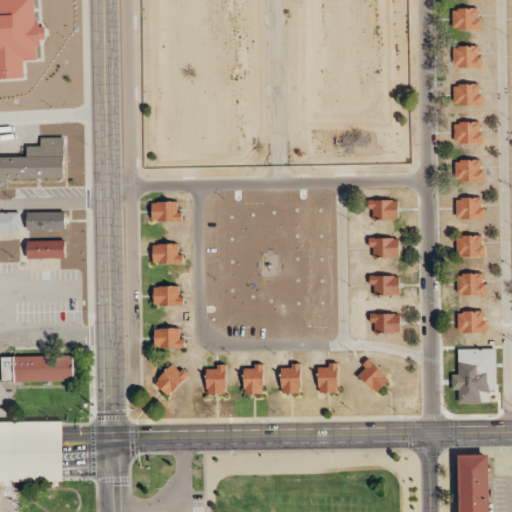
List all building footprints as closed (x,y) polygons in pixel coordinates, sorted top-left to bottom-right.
[(0,0),(0,78),(24,77),(23,60),(38,59),(37,39),(45,38),(44,24),(35,24),(33,0),(0,0)] [(175,15),(174,0),(153,0),(154,16),(175,15)] [(245,4),(244,0),(225,0),(226,14),(241,14),(241,4),(245,4)] [(322,13),(321,0),(301,0),(302,13),(322,13)] [(392,0),(372,0),(372,11),(393,11),(392,0)] [(479,7),(452,8),(452,30),(479,29),(479,7)] [(401,93),(384,93),(383,82),(397,82),(396,21),(377,22),(378,114),(384,113),(384,132),(381,132),(381,153),(398,153),(398,144),(402,144),(401,93)] [(318,23),(300,24),(301,84),(319,84),(318,23)] [(229,65),(230,85),(246,85),(246,75),(250,75),(248,25),(229,25),(231,65),(229,65)] [(172,27),(155,27),(155,35),(152,36),(153,87),(172,86),(171,48),(172,48),(172,27)] [(479,45),(452,45),(453,68),(480,67),(479,45)] [(480,83),(452,84),(453,106),(480,105),(480,83)] [(317,95),(298,95),(299,155),(318,155),(317,95)] [(253,96),(234,96),(235,136),(234,136),(234,156),(254,156),(253,96)] [(169,97),(150,98),(151,150),(155,150),(155,158),(172,158),(171,136),(170,136),(169,97)] [(480,122),(454,122),(454,143),(481,142),(480,122)] [(64,136),(40,137),(40,146),(26,146),(27,156),(0,156),(0,188),(7,189),(6,178),(64,178),(64,136)] [(481,159),(455,159),(455,181),(482,180),(481,159)] [(482,218),(482,197),(455,197),(455,218),(482,218)] [(368,199),(368,209),(373,209),(372,218),(397,219),(398,200),(368,199)] [(181,220),(181,211),(177,211),(177,201),(152,201),(152,220),(181,220)] [(0,211),(0,230),(19,231),(19,211),(0,211)] [(66,229),(65,211),(27,211),(27,230),(66,229)] [(483,235),(456,235),(457,257),(483,256),(483,235)] [(368,238),(369,247),(374,247),(374,257),(399,257),(398,237),(368,238)] [(66,258),(66,239),(27,240),(28,258),(66,258)] [(153,263),(183,263),(182,254),(178,254),(178,243),(153,243),(153,263)] [(484,293),(483,272),(457,273),(457,294),(484,293)] [(399,294),(399,275),(369,276),(369,285),(374,285),(374,295),(399,294)] [(183,304),(183,297),(179,297),(179,286),(153,286),(154,305),(183,304)] [(485,331),(484,310),(457,311),(457,332),(485,331)] [(400,332),(399,313),(369,313),(370,322),(374,322),(375,333),(400,332)] [(179,328),(154,328),(154,347),(184,347),(184,337),(180,337),(179,328)] [(495,348),(457,348),(458,374),(452,374),(452,389),(458,389),(458,402),(489,402),(489,389),(496,389),(495,348)] [(2,382),(73,381),(73,355),(1,356),(2,382)] [(361,365),(364,368),(357,374),(375,393),(389,380),(368,358),(361,365)] [(154,381),(167,396),(187,377),(174,362),(154,381)] [(337,362),(327,362),(328,366),(318,366),(318,392),(338,392),(337,362)] [(263,364),(254,363),(254,368),(244,367),(243,393),(263,394),(263,364)] [(280,368),(281,393),(301,392),(300,363),(290,363),(290,367),(280,368)] [(206,369),(206,394),(226,394),(225,364),(217,364),(217,368),(206,369)] [(52,481),(0,481),(0,421),(63,421),(64,481),(58,481),(58,486),(52,486),(52,481)] [(489,511),(489,454),(459,454),(459,511),(489,511)]
